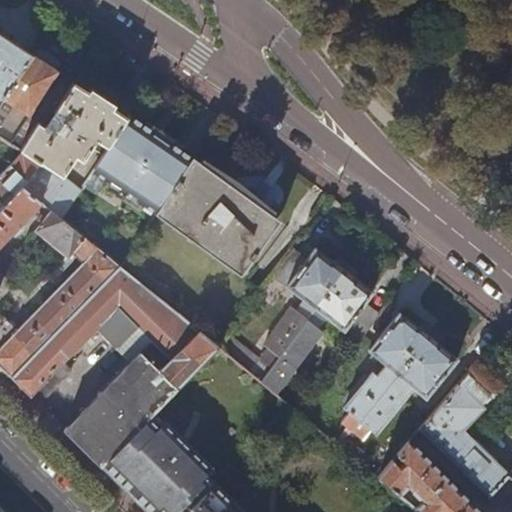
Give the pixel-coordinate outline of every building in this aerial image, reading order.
[(0,102),(30,55),(0,35),(0,102)] [(0,102),(0,139),(18,151),(37,122),(27,116),(56,72),(30,55),(0,102)] [(22,188),(40,202),(47,208),(60,219),(79,191),(62,177),(74,160),(73,159),(74,156),(75,157),(76,156),(81,159),(80,160),(82,162),(84,159),(83,158),(85,156),(86,156),(88,153),(87,152),(91,149),(102,156),(127,118),(111,108),(114,104),(89,88),(86,93),(73,84),(67,93),(65,92),(63,96),(65,96),(61,101),(60,101),(58,104),(59,105),(56,109),(55,108),(52,112),(53,113),(63,118),(60,121),(58,121),(54,127),(55,131),(54,133),(44,127),(37,122),(18,151),(20,153),(38,164),(22,188)] [(102,187),(131,207),(137,199),(155,212),(191,158),(173,145),(151,129),(130,115),(127,118),(102,156),(94,169),(108,179),(102,187)] [(151,129),(173,145),(176,140),(154,125),(151,129)] [(0,209),(5,205),(0,200),(0,199),(6,193),(11,198),(22,188),(38,164),(20,153),(0,173),(0,209)] [(155,212),(154,214),(238,274),(278,220),(191,158),(155,212)] [(5,205),(0,209),(0,243),(40,202),(22,188),(11,198),(5,205)] [(131,207),(150,220),(154,214),(155,212),(137,199),(131,207)] [(0,314),(0,365),(12,377),(119,267),(60,219),(47,208),(38,219),(42,222),(35,231),(66,256),(63,259),(68,263),(76,254),(80,257),(83,257),(83,262),(17,331),(0,314)] [(291,249),(271,275),(289,289),(285,294),(299,304),(303,299),(308,302),(315,308),(345,269),(333,261),(332,261),(314,247),(305,259),(291,249)] [(64,429),(100,465),(147,417),(216,346),(119,267),(12,377),(31,396),(37,389),(45,396),(71,370),(64,363),(97,328),(129,361),(100,391),(97,393),(98,395),(83,409),(82,408),(79,412),(80,413),(67,427),(66,426),(64,429)] [(44,280),(34,269),(16,286),(27,297),(44,280)] [(359,338),(377,314),(364,303),(373,292),(354,277),(354,276),(345,269),(315,308),(326,316),(344,330),(346,327),(359,338)] [(298,314),(306,320),(315,308),(308,302),(298,314)] [(315,308),(306,320),(317,328),(326,316),(315,308)] [(226,333),(216,346),(260,381),(306,320),(298,314),(290,309),(262,345),(267,349),(258,360),(226,333)] [(397,373),(429,334),(419,326),(418,327),(399,313),(383,333),(379,329),(374,335),(379,339),(369,350),(397,373)] [(306,320),(260,381),(274,394),(322,332),(317,328),(306,320)] [(439,343),(429,334),(397,373),(425,396),(435,384),(439,387),(445,380),(441,378),(456,359),(438,344),(439,343)] [(345,429),(349,433),(388,385),(373,373),(344,406),(350,411),(341,420),(348,426),(345,429)] [(488,494),(507,476),(460,430),(481,408),(480,406),(491,395),(490,389),(475,375),(466,374),(420,428),(488,494)] [(388,385),(349,433),(353,435),(356,432),(362,438),(371,428),(376,432),(404,398),(388,385)] [(155,511),(182,511),(212,482),(203,474),(209,469),(160,422),(156,426),(147,417),(100,465),(135,499),(148,511),(152,511),(154,511),(155,511)] [(479,511),(409,440),(398,453),(405,461),(400,467),(393,460),(377,478),(397,494),(406,485),(423,501),(415,509),(417,511),(479,511)] [(511,480),(507,476),(488,494),(487,497),(494,504),(508,492),(511,495),(511,480)] [(234,511),(229,507),(233,503),(212,482),(182,511),(234,511)]
